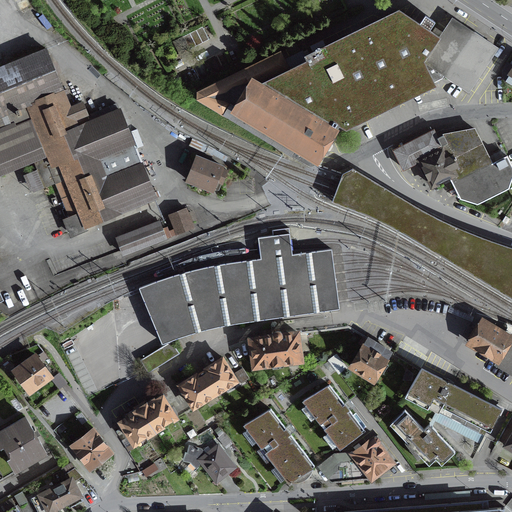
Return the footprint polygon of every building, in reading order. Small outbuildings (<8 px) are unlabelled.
[(36,0),(13,0),(23,15),(39,5),(36,0)] [(423,60),(440,36),(400,7),(304,54),(307,60),(288,68),(279,51),(191,96),(224,113),(230,103),(236,106),(251,81),(336,130),(445,76),(423,60)] [(500,49),(453,17),(440,36),(423,60),(445,76),(470,93),(500,49)] [(203,26),(183,36),(189,49),(209,39),(203,26)] [(0,64),(0,175),(35,160),(70,236),(158,199),(118,108),(89,120),(87,114),(74,118),(70,107),(44,46),(0,64)] [(230,103),(224,113),(312,166),(336,130),(251,81),(236,106),(230,103)] [(83,102),(70,107),(74,118),(87,114),(83,102)] [(493,163),(475,128),(443,135),(439,138),(434,129),(392,150),(403,171),(419,163),(432,188),(450,179),(460,200),(477,205),(509,189),(511,181),(511,165),(507,156),(493,163)] [(225,165),(195,154),(184,181),(214,193),(225,165)] [(412,205),(352,169),(343,175),(339,184),(335,194),(332,202),(359,213),(376,219),(394,229),(444,258),(511,299),(511,249),(478,237),(457,229),(437,219),(412,205)] [(194,229),(185,208),(167,216),(171,226),(163,229),(159,220),(114,238),(122,259),(175,236),(194,229)] [(273,237),(259,238),(260,248),(261,260),(249,261),(217,266),(182,274),(140,289),(162,344),(198,332),(228,326),(258,321),(340,310),(339,301),(337,291),(336,282),(335,273),(334,264),(332,254),(332,250),(292,255),(291,244),(289,229),(272,230),(273,237)] [(511,370),(511,332),(509,331),(483,316),(467,344),(511,370)] [(299,329),(247,335),(250,368),(303,362),(299,329)] [(171,340),(157,349),(165,361),(179,352),(171,340)] [(390,359),(363,342),(348,367),(375,384),(390,359)] [(157,349),(141,359),(149,371),(165,361),(157,349)] [(53,376),(34,350),(9,369),(28,394),(53,376)] [(337,354),(329,359),(339,373),(346,368),(337,354)] [(222,355),(199,369),(215,395),(238,381),(222,355)] [(434,396),(445,401),(452,383),(421,367),(406,397),(429,406),(434,396)] [(192,410),(215,395),(199,369),(176,383),(192,410)] [(365,430),(330,383),(304,402),(339,449),(365,430)] [(504,409),(452,383),(445,401),(441,406),(491,431),(504,409)] [(139,404),(155,430),(177,417),(161,391),(139,404)] [(155,430),(139,404),(118,417),(134,443),(155,430)] [(314,467),(270,407),(245,424),(289,485),(314,467)] [(425,429),(405,407),(389,422),(430,466),(436,460),(443,467),(451,460),(457,454),(430,424),(425,429)] [(480,441),(485,431),(439,410),(434,420),(480,441)] [(46,452),(24,416),(0,430),(0,438),(18,468),(46,452)] [(511,417),(498,444),(511,451),(511,417)] [(113,454),(93,427),(69,445),(89,472),(113,454)] [(393,460),(374,436),(352,452),(334,453),(318,465),(331,480),(371,477),(393,460)] [(0,438),(0,479),(18,468),(0,438)] [(237,469),(218,443),(198,457),(217,484),(237,469)] [(70,477),(54,485),(66,506),(81,498),(70,477)] [(41,511),(55,511),(66,506),(54,485),(33,497),(41,511)] [(20,502),(27,501),(25,491),(18,493),(20,502)] [(0,505),(0,511),(5,511),(15,508),(10,500),(0,505)] [(411,511),(501,511),(503,510),(491,511),(489,511),(489,501),(450,503),(412,506),(411,511)]
